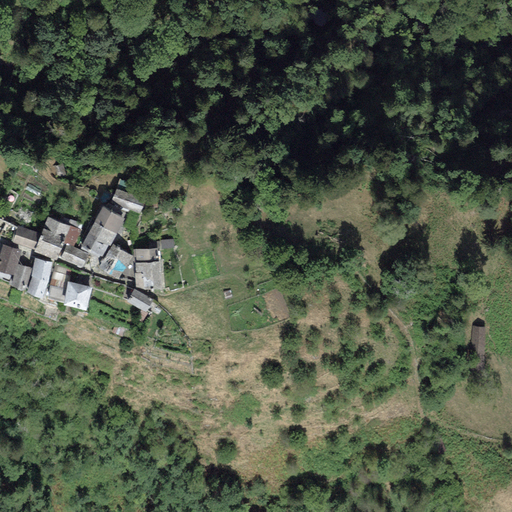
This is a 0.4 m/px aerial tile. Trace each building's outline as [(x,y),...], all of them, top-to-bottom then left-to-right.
[(126,208),(131,194),(116,189),(111,203),(126,208)] [(131,194),(126,208),(140,214),(145,199),(131,194)] [(125,219),(102,207),(94,222),(117,234),(125,219)] [(70,226),(47,216),(40,234),(35,250),(34,251),(56,260),(63,242),(70,226)] [(111,246),(117,234),(94,222),(80,249),(98,257),(99,256),(103,257),(109,245),(111,246)] [(35,250),(40,234),(18,226),(12,242),(35,250)] [(80,230),(70,226),(63,242),(67,244),(73,247),(80,230)] [(173,239),(160,240),(161,249),(174,248),(173,239)] [(73,247),(67,244),(60,259),(81,269),(88,253),(73,247)] [(133,256),(113,244),(103,259),(102,258),(100,262),(101,263),(98,268),(118,280),(133,256)] [(22,250),(2,245),(0,250),(0,271),(14,275),(18,264),(22,250)] [(158,248),(133,249),(134,263),(135,263),(159,262),(158,248)] [(53,264),(34,258),(32,276),(48,282),(53,264)] [(71,267),(55,262),(47,299),(64,303),(68,282),(69,282),(71,267)] [(134,273),(135,288),(143,290),(162,289),(159,262),(135,263),(136,273),(134,273)] [(27,286),(32,268),(18,264),(14,275),(11,287),(21,290),(23,285),(27,286)] [(43,298),(48,282),(32,276),(26,293),(43,298)] [(69,282),(68,282),(64,303),(64,305),(85,311),(92,288),(69,282)] [(153,299),(134,289),(127,301),(146,312),(153,299)] [(472,327),(471,348),(485,349),(486,327),(472,327)] [(483,370),(485,349),(471,348),(469,369),(483,370)]
